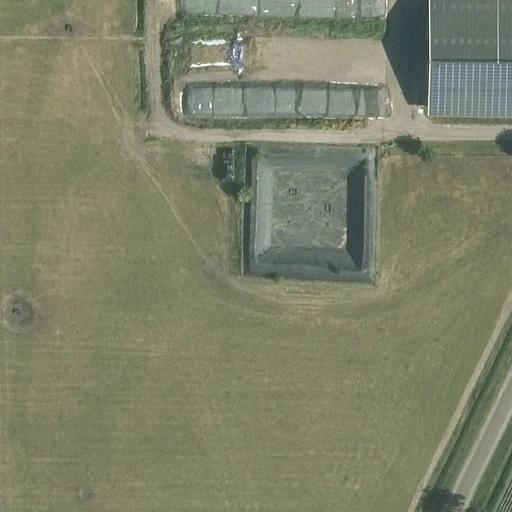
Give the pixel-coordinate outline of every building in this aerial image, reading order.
[(140,0),(141,15),(153,15),(152,0),(140,0)] [(342,20),(342,0),(154,0),(154,18),(342,20)] [(511,0),(426,0),(427,132),(511,132),(511,0)] [(48,67),(73,68),(73,57),(48,56),(48,67)] [(274,114),(273,141),(324,142),(325,115),(274,114)] [(182,156),(199,176),(218,160),(201,140),(182,156)]
